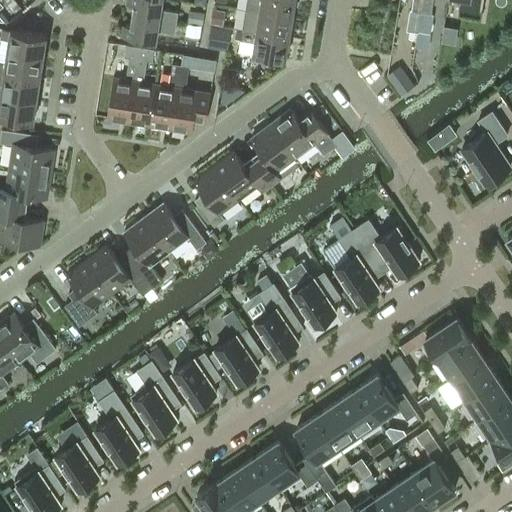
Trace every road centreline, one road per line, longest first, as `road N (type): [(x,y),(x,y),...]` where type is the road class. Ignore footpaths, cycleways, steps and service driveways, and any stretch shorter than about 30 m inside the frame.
road 1 (residential): [(111,511),(480,268)]
road 2 (residential): [(126,205),(290,81),(331,62)]
road 3 (residential): [(126,205),(81,136),(102,0)]
road 4 (residential): [(331,62),(460,239)]
road 5 (residential): [(0,297),(126,205)]
